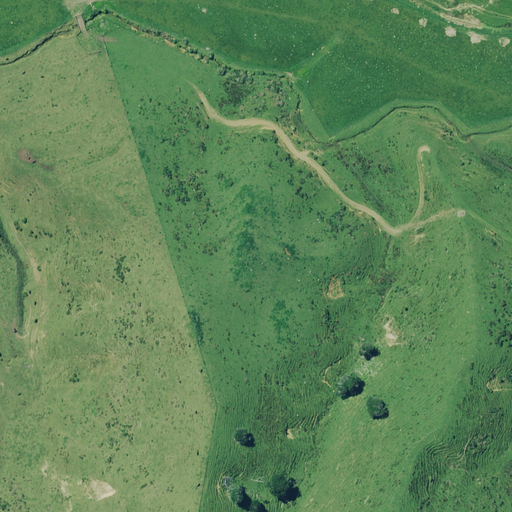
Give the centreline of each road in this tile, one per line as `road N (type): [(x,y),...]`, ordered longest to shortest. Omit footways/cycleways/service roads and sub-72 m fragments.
road 1 (track): [(511,267),(473,223),(458,165),(428,131),(398,149),(416,200),(398,230),(343,216),(156,76),(118,62),(0,70)]
road 2 (track): [(0,238),(18,276),(21,342),(0,345)]
